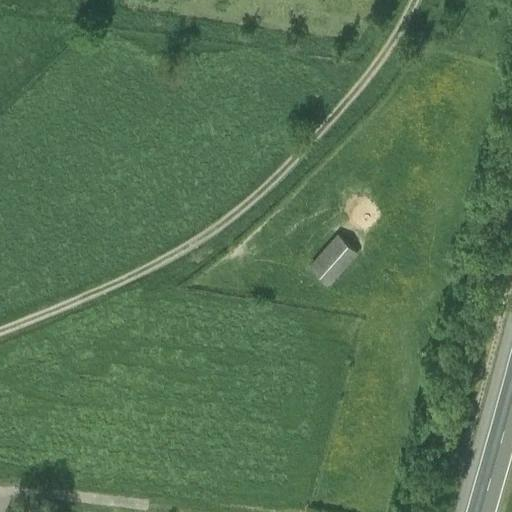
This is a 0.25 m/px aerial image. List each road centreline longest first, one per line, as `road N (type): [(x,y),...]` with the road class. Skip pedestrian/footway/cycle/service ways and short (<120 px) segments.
road 1 (track): [(395,0),(359,74),(294,162),(191,247),(0,330)]
road 2 (motorway): [(511,396),(479,511)]
